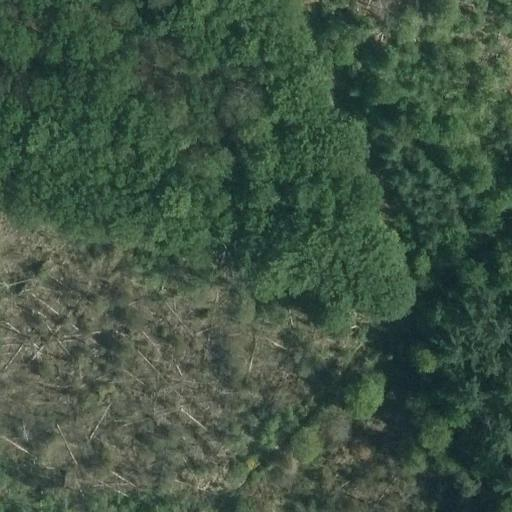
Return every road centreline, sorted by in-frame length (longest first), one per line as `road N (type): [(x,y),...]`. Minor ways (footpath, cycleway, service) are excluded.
road 1 (track): [(0,201),(414,308),(492,511)]
road 2 (track): [(414,308),(298,0)]
road 3 (track): [(206,511),(414,308)]
road 4 (track): [(414,308),(511,213)]
